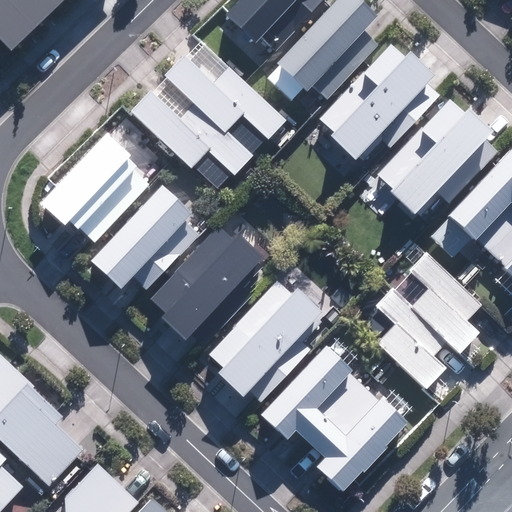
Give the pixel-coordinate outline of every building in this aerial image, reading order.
[(0,0),(0,49),(6,57),(68,0),(0,0)] [(236,0),(213,24),(260,68),(272,55),(255,39),(290,0),(236,0)] [(373,16),(355,0),(338,0),(274,69),(299,93),(312,79),(328,95),(375,45),(359,31),(373,16)] [(438,90),(387,45),(320,120),(329,129),(317,142),(349,170),(377,139),(386,148),(438,90)] [(150,90),(128,111),(188,170),(198,160),(223,184),(249,157),(224,132),(239,117),(264,142),(282,124),(226,69),(213,83),(183,54),(160,78),(188,106),(178,117),(150,90)] [(499,147),(447,101),(373,183),(415,220),(437,196),(447,205),(499,147)] [(123,120),(37,206),(58,227),(68,218),(91,241),(161,171),(150,160),(139,171),(127,159),(145,141),(123,120)] [(511,149),(510,148),(444,219),(471,244),(506,206),(511,211),(511,254),(497,270),(511,284),(511,149)] [(157,185),(85,261),(116,290),(128,277),(140,288),(200,225),(157,185)] [(256,260),(216,223),(147,298),(160,309),(152,318),(180,343),(256,260)] [(389,325),(373,343),(424,388),(442,367),(434,359),(447,345),(459,355),(477,334),(465,324),(481,306),(420,251),(403,271),(421,287),(408,303),(390,287),(371,309),(389,325)] [(320,322),(276,280),(199,359),(239,398),(249,389),(263,402),(313,350),(303,340),(320,322)] [(347,371),(325,350),(257,420),(282,444),(292,433),(319,458),(308,470),(333,494),(403,421),(374,394),(338,432),(313,408),(347,371)] [(59,417),(0,364),(0,447),(45,487),(79,449),(52,424),(59,417)] [(0,461),(0,507),(23,483),(0,461)] [(123,511),(133,502),(88,462),(52,501),(60,508),(55,511),(123,511)] [(157,511),(146,502),(137,511),(157,511)]
